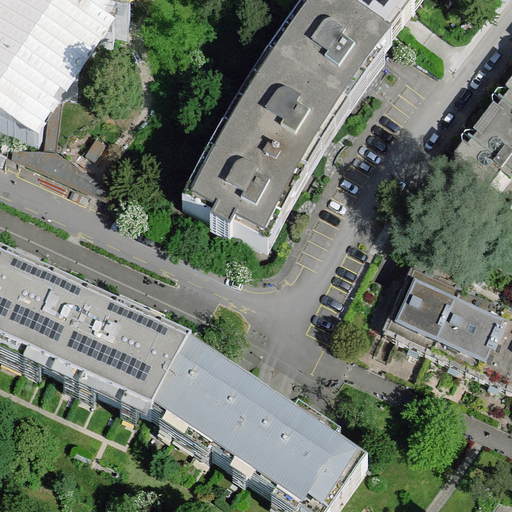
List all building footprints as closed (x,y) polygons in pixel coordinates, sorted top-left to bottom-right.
[(0,128),(36,144),(39,107),(49,103),(64,96),(71,92),(75,59),(108,43),(111,8),(50,1),(49,0),(24,0),(14,26),(0,24),(0,128)] [(427,0),(327,0),(321,8),(389,51),(392,48),(401,35),(416,16),(427,0)] [(389,51),(321,8),(315,4),(268,67),(341,116),(389,51)] [(341,116),(268,67),(224,138),(299,182),(341,116)] [(511,87),(498,105),(511,115),(511,87)] [(50,158),(58,158),(63,101),(64,96),(49,103),(43,157),(50,158)] [(511,115),(498,105),(468,145),(511,178),(511,115)] [(299,182),(224,138),(184,213),(215,228),(212,234),(230,244),(233,238),(261,253),(299,182)] [(511,178),(468,145),(455,162),(457,176),(487,199),(489,197),(511,213),(511,210),(511,178)] [(15,156),(13,163),(102,202),(118,210),(122,202),(58,158),(50,158),(43,157),(15,156)] [(0,292),(10,270),(0,265),(0,292)] [(0,353),(57,380),(90,307),(10,270),(0,292),(0,353)] [(431,362),(462,294),(427,277),(426,281),(412,274),(384,337),(398,343),(397,346),(431,362)] [(388,290),(371,283),(352,324),(370,331),(388,290)] [(431,362),(480,383),(511,316),(462,294),(431,362)] [(153,424),(191,354),(90,307),(57,380),(153,424)] [(511,316),(480,383),(511,398),(511,316)] [(191,354),(153,424),(224,471),(268,405),(191,354)] [(268,405),(224,471),(285,511),(339,511),(368,471),(268,405)]
